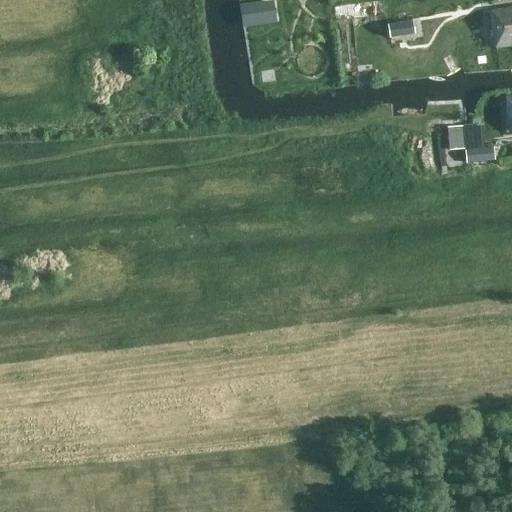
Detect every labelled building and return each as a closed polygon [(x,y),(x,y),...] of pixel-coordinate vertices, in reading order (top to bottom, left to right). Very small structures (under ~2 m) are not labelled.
[(429,0),(326,0),(329,32),(431,24),(429,0)] [(271,3),(239,8),(242,24),(274,19),(271,3)] [(511,8),(488,12),(493,42),(494,45),(511,42),(511,8)] [(269,32),(249,33),(250,47),(269,46),(269,32)] [(457,57),(489,54),(487,37),(455,40),(457,57)] [(273,56),(256,59),(258,69),(274,67),(273,56)] [(422,123),(421,144),(437,145),(438,124),(422,123)] [(464,164),(494,160),(492,147),(483,148),(481,123),(444,127),(447,151),(463,149),(464,164)]
